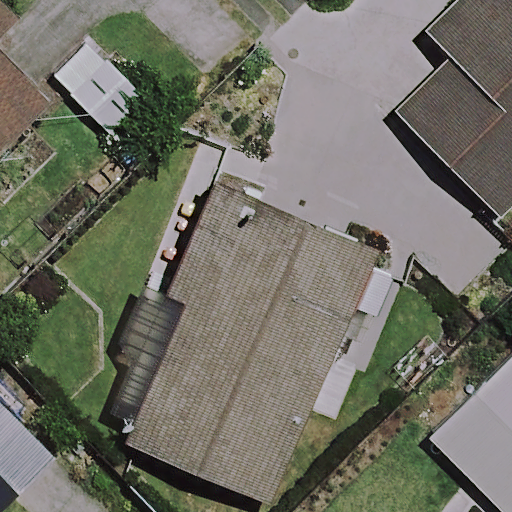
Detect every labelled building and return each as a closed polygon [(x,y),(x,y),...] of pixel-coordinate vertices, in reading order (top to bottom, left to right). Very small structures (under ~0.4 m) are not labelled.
[(511,210),(511,0),(470,0),(427,45),(449,66),(393,123),(498,225),(511,210)] [(0,27),(9,18),(0,9),(0,153),(46,105),(0,61),(0,27)] [(371,257),(211,188),(159,308),(180,318),(125,446),(263,506),(371,257)] [(511,511),(511,359),(426,439),(493,511),(511,511)] [(0,511),(47,468),(0,417),(0,511)]
